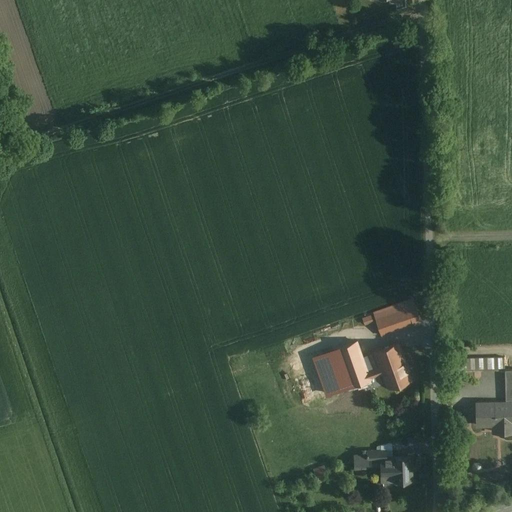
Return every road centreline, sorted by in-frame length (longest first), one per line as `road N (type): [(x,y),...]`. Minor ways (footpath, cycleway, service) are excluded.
road 1 (unclassified): [(425,0),(436,511)]
road 2 (track): [(426,7),(0,149)]
